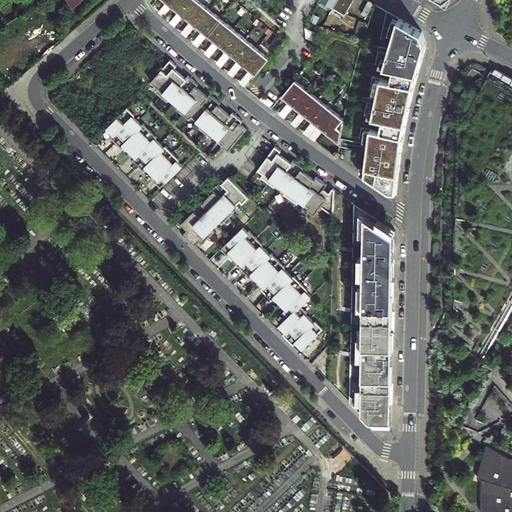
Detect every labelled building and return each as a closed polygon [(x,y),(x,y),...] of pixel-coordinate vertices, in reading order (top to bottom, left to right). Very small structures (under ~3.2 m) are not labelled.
[(69,0),(77,10),(87,1),(85,0),(69,0)] [(196,0),(177,0),(172,6),(175,9),(184,16),(196,0)] [(209,8),(198,0),(196,0),(184,16),(187,19),(195,25),(209,8)] [(321,0),(344,14),(352,0),(321,0)] [(374,4),(369,0),(361,14),(367,17),(374,4)] [(171,7),(166,3),(158,13),(163,17),(171,7)] [(246,10),(242,7),(238,13),(242,16),(246,10)] [(221,18),(209,8),(195,25),(199,28),(207,35),(221,18)] [(424,32),(391,13),(383,8),(351,161),(366,170),(393,189),(398,189),(400,170),(401,148),(404,130),(412,99),(422,58),(426,43),(424,32)] [(183,17),(178,13),(170,22),(175,27),(183,17)] [(320,18),(314,14),(310,21),(316,25),(320,18)] [(233,27),(221,18),(207,35),(211,38),(219,44),(233,27)] [(194,27),(188,23),(181,32),(186,36),(194,27)] [(270,29),(264,25),(261,29),(266,34),(270,29)] [(245,37),(233,27),(219,44),(223,47),(231,54),(245,37)] [(305,27),(306,38),(313,41),(316,32),(305,27)] [(206,37),(201,33),(193,42),(198,47),(206,37)] [(256,46),(245,37),(231,54),(235,57),(243,63),(256,46)] [(217,47),(212,42),(204,52),(210,56),(217,47)] [(269,56),(256,46),(243,63),(247,66),(255,73),(269,56)] [(229,56),(224,52),(216,62),(221,66),(229,56)] [(177,66),(170,60),(151,82),(157,87),(155,90),(168,101),(170,98),(179,106),(177,109),(189,120),(192,117),(201,125),(200,127),(213,138),(214,136),(224,144),(223,146),(229,151),(247,128),(241,123),(242,122),(243,121),(233,112),(231,114),(230,115),(219,106),(220,104),(220,103),(210,94),(209,95),(208,96),(197,86),(198,85),(199,84),(188,75),(187,76),(186,78),(175,68),(176,67),(177,66)] [(241,65),(236,61),(228,71),(233,75),(241,65)] [(321,69),(317,66),(313,70),(317,74),(321,69)] [(494,73),(491,71),(461,126),(441,362),(450,364),(476,373),(511,310),(511,77),(496,69),(494,73)] [(253,75),(248,71),(241,81),(246,85),(253,75)] [(294,77),(280,95),(285,99),(292,105),(307,87),(294,77)] [(318,97),(307,87),(292,105),(297,109),(304,114),(318,97)] [(264,91),(260,96),(272,105),(276,100),(264,91)] [(330,106),(318,97),(304,114),(310,119),(316,124),(330,106)] [(292,109),(287,105),(279,114),(285,118),(292,109)] [(343,117),(330,106),(316,124),(327,133),(338,141),(343,117)] [(135,115),(127,107),(106,127),(113,134),(111,135),(110,136),(120,147),(122,146),(123,145),(135,156),(133,158),(132,159),(143,170),(144,169),(145,167),(157,179),(155,180),(154,182),(160,188),(182,166),(177,161),(179,160),(165,146),(163,147),(155,139),(157,137),(143,123),(142,124),(133,116),(135,115)] [(304,118),(299,114),(292,124),(297,128),(304,118)] [(317,127),(311,123),(304,133),(309,137),(317,127)] [(322,131),(317,127),(309,137),(315,141),(322,131)] [(281,151),(275,146),(258,169),(263,173),(261,176),(274,186),(277,183),(286,190),(284,193),(297,203),(299,200),(309,207),(307,210),(314,216),(321,207),(333,216),(334,191),(331,189),(328,193),(324,190),(326,187),(327,186),(316,177),(315,178),(314,180),(302,171),(303,170),(304,168),(293,160),(292,161),(291,162),(279,154),(280,152),(281,151)] [(180,219),(174,224),(194,244),(199,240),(202,242),(214,230),(211,228),(220,220),(222,222),(235,210),(232,208),(241,200),(243,202),(250,196),(229,175),(223,181),(222,180),(221,179),(211,188),(212,189),(213,190),(207,196),(202,201),(202,200),(200,199),(191,208),(193,210),(182,221),(180,219)] [(366,212),(355,204),(354,251),(353,309),(352,354),(351,412),(359,421),(370,430),(388,431),(389,394),(390,378),(391,344),(391,341),(392,304),(392,291),(394,242),(394,231),(366,212)] [(300,346),(303,349),(323,329),(316,321),(315,323),(306,314),(308,313),(301,306),(312,296),(307,291),(309,290),(295,276),(293,277),(285,268),(286,267),(272,252),(271,254),(263,245),(264,244),(250,230),(249,231),(244,226),(222,248),(228,254),(230,253),(231,252),(242,263),(241,265),(240,266),(250,277),(252,276),(253,274),(264,286),(263,287),(262,289),(273,300),(274,299),(275,297),(287,309),(285,310),(284,312),(289,316),(279,325),(283,329),(286,332),(283,334),(294,345),(296,343),(300,346)] [(511,511),(511,458),(488,444),(487,446),(481,468),(478,477),(483,479),(481,511),(511,511)]
